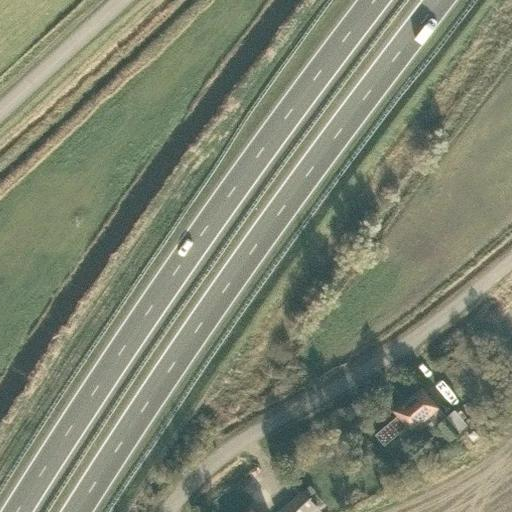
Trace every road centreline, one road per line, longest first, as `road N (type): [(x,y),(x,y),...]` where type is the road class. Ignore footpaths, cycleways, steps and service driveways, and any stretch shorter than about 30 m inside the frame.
road 1 (trunk): [(374,0),(155,299),(12,511)]
road 2 (trunk): [(80,511),(230,286),(441,0)]
road 3 (tertiary): [(167,511),(223,455),(375,364),(511,260)]
road 4 (unclassified): [(0,114),(124,0)]
